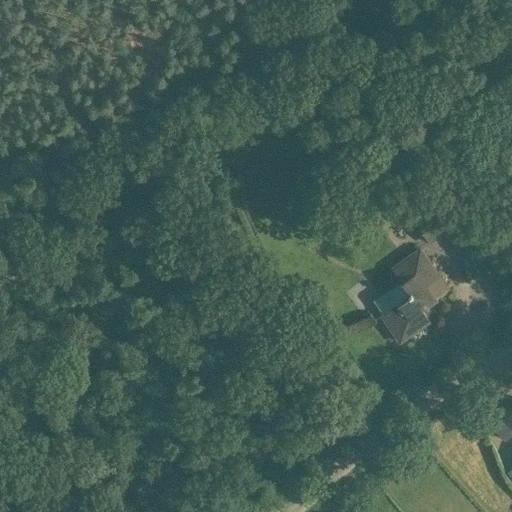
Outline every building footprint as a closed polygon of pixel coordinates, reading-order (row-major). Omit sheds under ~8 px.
[(293,167),(247,174),(250,196),(296,189),(293,167)] [(426,189),(402,205),(409,215),(411,218),(406,222),(413,232),(418,229),(429,244),(453,226),(436,204),(432,198),(426,189)] [(400,281),(380,294),(389,308),(381,313),(380,314),(399,341),(429,320),(421,308),(434,298),(447,289),(438,275),(418,246),(390,266),(400,281)] [(511,474),(511,405),(501,416),(502,417),(493,426),(505,438),(511,431),(511,467),(509,470),(511,474)] [(315,436),(322,444),(333,435),(326,427),(315,436)]
